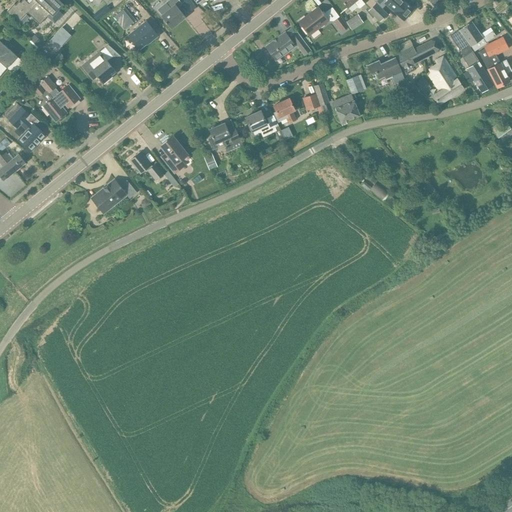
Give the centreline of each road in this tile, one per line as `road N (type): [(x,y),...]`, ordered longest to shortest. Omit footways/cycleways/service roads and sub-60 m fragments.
road 1 (unclassified): [(0,350),(42,296),(107,250),(354,129),(450,112),(511,90)]
road 2 (residential): [(220,52),(265,86),(481,0)]
road 3 (tertiary): [(15,218),(220,52)]
